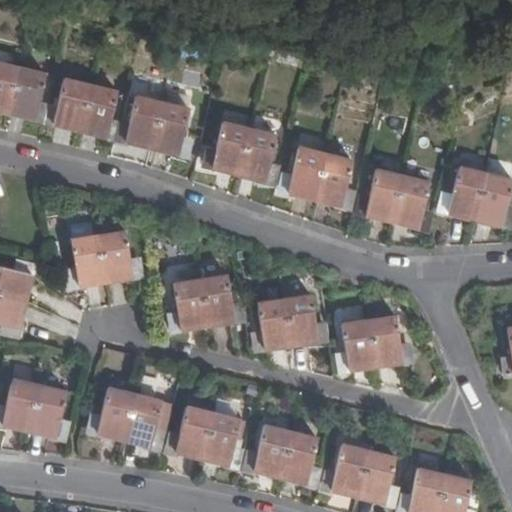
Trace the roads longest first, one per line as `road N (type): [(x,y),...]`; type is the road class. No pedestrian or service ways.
road 1 (residential): [(0,156),(138,188),(423,283)]
road 2 (residential): [(108,335),(486,425)]
road 3 (residential): [(226,511),(0,474)]
road 4 (residential): [(423,283),(486,425)]
